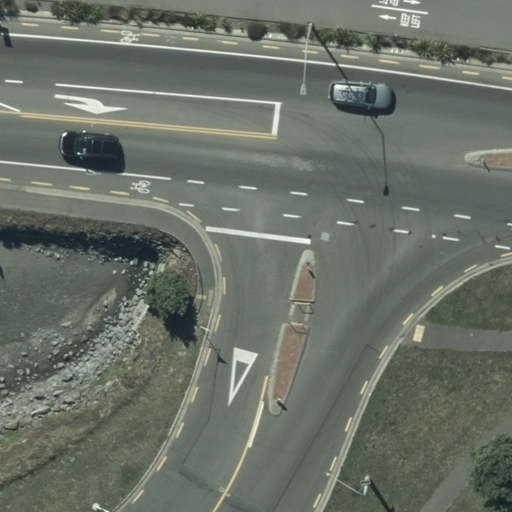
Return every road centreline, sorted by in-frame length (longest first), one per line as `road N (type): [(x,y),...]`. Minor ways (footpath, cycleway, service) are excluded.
road 1 (tertiary): [(216,511),(272,405),(300,314),(325,143)]
road 2 (secondary): [(325,143),(0,114)]
road 3 (secondary): [(511,160),(325,143)]
